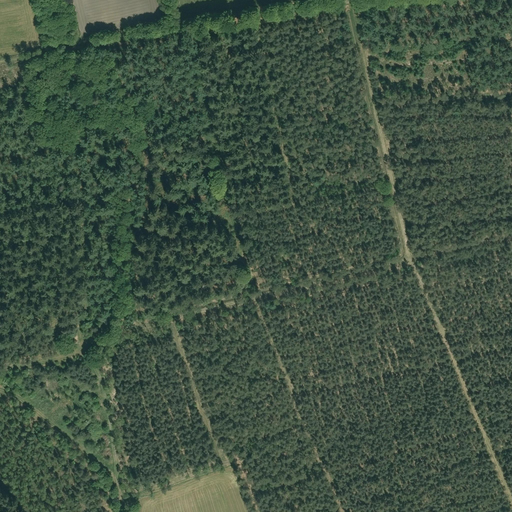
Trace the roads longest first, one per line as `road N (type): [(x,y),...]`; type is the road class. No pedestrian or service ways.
road 1 (track): [(348,3),(414,258),(511,501)]
road 2 (track): [(84,347),(171,312),(511,235)]
road 3 (track): [(0,60),(400,0)]
road 4 (track): [(342,511),(255,294)]
road 5 (track): [(259,511),(237,459),(222,453),(171,312)]
road 6 (track): [(454,359),(294,390)]
road 7 (track): [(480,419),(325,466)]
road 8 (track): [(84,347),(80,194)]
road 9 (track): [(0,390),(25,401),(115,477)]
road 10 (track): [(373,100),(511,91)]
road 11 (track): [(115,477),(101,381),(84,347)]
